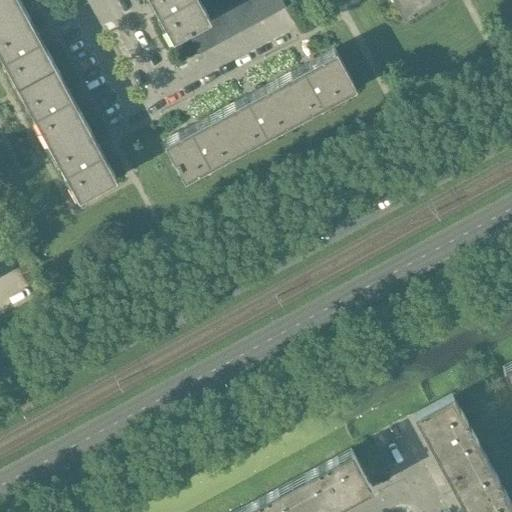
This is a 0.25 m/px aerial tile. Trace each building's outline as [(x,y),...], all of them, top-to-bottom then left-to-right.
[(19,0),(0,0),(0,17),(22,5),(19,0)] [(199,0),(151,0),(172,38),(186,30),(197,24),(208,18),(209,18),(199,0)] [(252,0),(241,0),(239,1),(252,24),(262,19),(252,0)] [(265,0),(252,0),(262,19),(273,13),(265,0)] [(280,0),(265,0),(273,13),(284,6),(280,0)] [(395,0),(402,13),(426,0),(395,0)] [(239,1),(229,7),(241,30),(252,24),(239,1)] [(22,5),(0,17),(0,53),(17,85),(55,65),(22,5)] [(229,7),(218,13),(231,36),(241,30),(229,7)] [(218,13),(209,18),(208,18),(220,41),(231,36),(218,13)] [(208,18),(197,24),(210,47),(220,41),(208,18)] [(197,24),(186,30),(198,53),(210,47),(197,24)] [(334,48),(298,67),(277,79),(297,116),(355,85),(334,48)] [(55,65),(17,85),(47,139),(84,119),(55,65)] [(277,79),(241,98),(220,109),(240,147),(297,116),(277,79)] [(220,109),(185,128),(163,140),(183,177),(240,147),(220,109)] [(84,119),(47,139),(78,196),(115,176),(84,119)] [(511,359),(502,365),(511,383),(511,359)] [(451,392),(429,404),(414,412),(447,473),(484,453),(451,392)] [(350,447),(290,480),(307,511),(320,511),(370,485),(350,447)] [(511,511),(511,504),(484,453),(447,473),(467,511),(511,511)] [(307,511),(290,480),(230,511),(307,511)]
